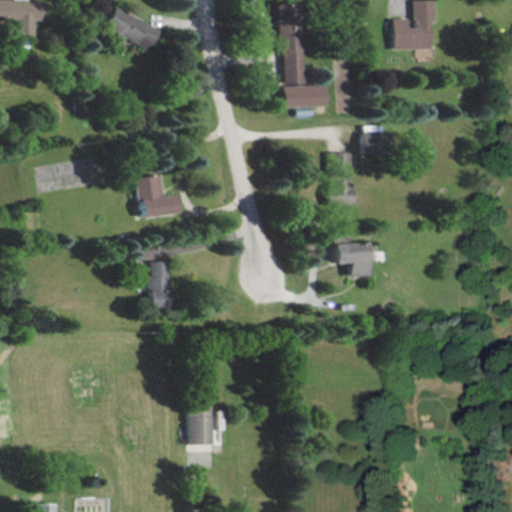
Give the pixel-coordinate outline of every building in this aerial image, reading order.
[(388,48),(427,47),(426,19),(431,19),(430,0),(409,0),(410,26),(404,26),(403,17),(388,17),(388,48)] [(278,83),(300,82),(298,1),(276,1),(278,83)] [(154,28),(110,5),(100,24),(144,48),(154,28)] [(278,106),(321,105),(321,83),(278,84),(278,106)] [(356,152),(382,153),(383,131),(357,130),(356,152)] [(322,203),(347,203),(348,184),(345,184),(345,151),(323,150),(322,203)] [(175,212),(173,192),(157,193),(155,173),(129,175),(134,216),(175,212)] [(327,261),(342,260),(343,274),(362,273),(360,240),(346,240),(346,234),(326,235),(327,261)] [(144,306),(165,305),(164,259),(146,260),(146,274),(143,274),(144,306)] [(206,442),(205,403),(181,404),(183,443),(206,442)] [(46,511),(46,502),(23,502),(23,511),(46,511)]
